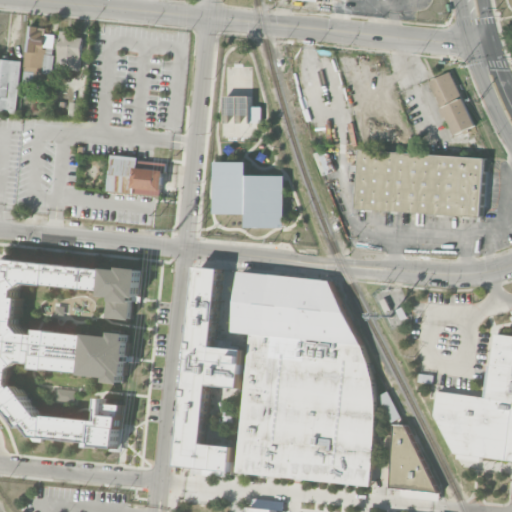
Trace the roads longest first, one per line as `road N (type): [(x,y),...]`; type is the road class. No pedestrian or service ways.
road 1 (residential): [(511,265),(432,275),(0,227)]
road 2 (residential): [(161,480),(208,0)]
road 3 (residential): [(471,44),(45,0)]
road 4 (residential): [(161,480),(0,463)]
